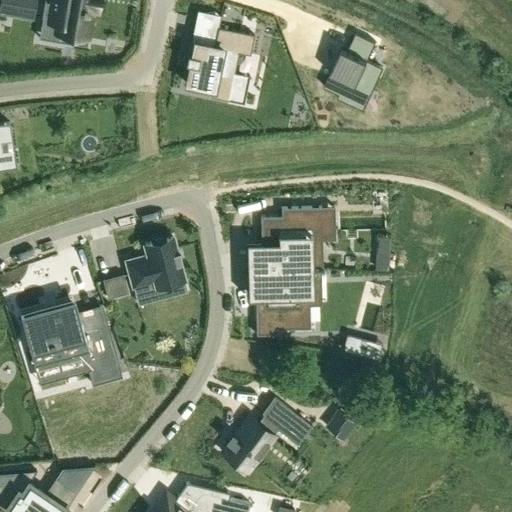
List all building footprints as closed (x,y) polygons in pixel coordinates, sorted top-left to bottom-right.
[(0,10),(0,11),(15,14),(17,0),(4,0),(3,11),(0,10)] [(44,0),(40,18),(38,27),(54,31),(85,37),(88,28),(91,12),(95,13),(97,0),(50,0),(50,1),(44,0)] [(192,55),(186,83),(213,89),(211,96),(229,100),(239,52),(250,54),(254,34),(218,27),(214,46),(191,41),(188,55),(192,55)] [(376,41),(356,32),(343,59),(338,57),(324,87),(339,94),(337,97),(357,106),(365,89),(372,92),(384,67),(368,59),(376,41)] [(261,242),(246,242),(247,270),(254,270),(330,268),(330,267),(322,268),(319,268),(318,254),(312,254),(312,236),(322,236),(321,205),(281,206),(281,214),(260,215),(261,242)] [(147,255),(126,260),(133,285),(154,279),(156,286),(184,279),(179,262),(181,262),(181,261),(179,261),(176,252),(179,252),(178,251),(176,251),(172,236),(166,238),(165,237),(151,241),(151,242),(145,244),(147,255)] [(389,270),(390,252),(377,251),(376,269),(389,270)] [(254,270),(247,270),(247,298),(255,297),(256,334),(275,333),(275,328),(296,327),(295,297),(319,296),(319,269),(320,269),(330,269),(330,268),(254,270)] [(123,274),(103,280),(108,297),(127,291),(123,274)] [(31,312),(21,315),(23,323),(39,382),(87,369),(88,369),(91,382),(103,379),(103,378),(116,375),(115,374),(114,368),(102,326),(81,332),(74,305),(74,304),(73,304),(65,306),(53,309),(53,310),(45,312),(44,308),(31,312)] [(343,349),(361,353),(365,338),(347,333),(343,349)] [(228,443),(222,451),(240,465),(246,470),(257,456),(274,434),(273,433),(277,428),(297,444),(312,424),(274,395),(261,411),(263,413),(257,420),(250,415),(235,434),(231,431),(224,440),(228,443)] [(356,422),(363,412),(354,405),(347,414),(356,422)] [(339,408),(326,425),(343,438),(356,422),(347,414),(339,408)] [(56,477),(76,491),(90,470),(91,470),(94,465),(62,467),(60,469),(61,469),(56,477)] [(0,497),(0,501),(16,511),(67,511),(69,509),(28,482),(27,470),(0,472),(0,486),(5,490),(0,497)] [(157,507),(153,511),(247,511),(250,502),(228,496),(201,490),(186,510),(173,500),(164,511),(157,507)]
